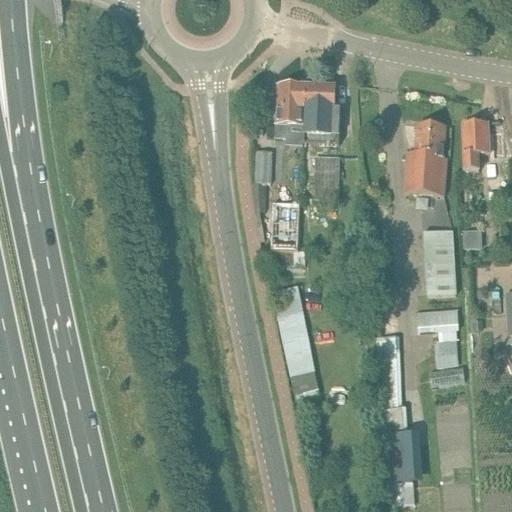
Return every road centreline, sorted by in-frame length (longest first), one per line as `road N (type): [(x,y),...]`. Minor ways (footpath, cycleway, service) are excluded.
road 1 (tertiary): [(285,511),(213,144),(207,66)]
road 2 (trunk): [(94,511),(17,152)]
road 3 (trunk): [(0,307),(44,511)]
road 4 (residential): [(353,43),(511,74)]
road 5 (trunk): [(17,152),(8,0)]
